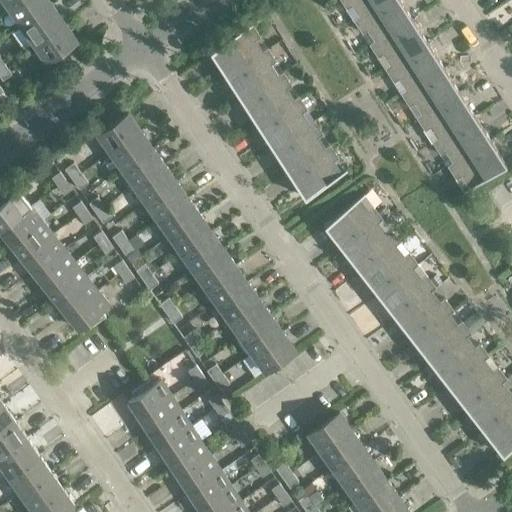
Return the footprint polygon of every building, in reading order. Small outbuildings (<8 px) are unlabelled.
[(23,0),(2,0),(10,9),(23,0)] [(52,5),(48,0),(23,0),(10,9),(21,26),(52,5)] [(386,0),(340,0),(346,9),(351,6),(358,17),(353,20),(354,21),(386,0)] [(412,18),(399,0),(386,0),(354,21),(362,33),(367,30),(374,41),(369,44),(370,45),(412,18)] [(64,21),(52,5),(21,26),(33,43),(64,21)] [(427,43),(412,18),(370,45),(378,58),(383,54),(389,65),(384,68),(385,70),(427,43)] [(76,39),(64,21),(33,43),(45,60),(76,39)] [(260,37),(252,23),(210,50),(226,76),(268,49),(267,47),(262,50),(256,40),(260,37)] [(443,67),(427,43),(385,70),(393,82),(398,79),(405,89),(400,92),(401,94),(443,67)] [(276,61),(268,49),(226,76),(242,100),(284,73),(283,71),(278,75),(271,64),(276,61)] [(458,91),(443,67),(401,94),(409,106),(414,103),(421,114),(416,117),(416,118),(458,91)] [(11,74),(8,69),(0,73),(0,76),(2,80),(11,74)] [(292,85),(284,73),(242,100),(257,124),(299,97),(298,96),(294,99),(287,88),(292,85)] [(474,115),(458,91),(416,118),(424,130),(429,127),(436,138),(431,141),(432,142),(474,115)] [(307,109),(299,97),(257,124),(273,148),(315,121),(314,120),(309,123),(302,113),(307,109)] [(98,135),(110,152),(141,131),(128,113),(98,135)] [(490,139),(474,115),(432,142),(440,155),(445,151),(452,162),(447,165),(448,166),(490,139)] [(323,134),(315,121),(273,148),(289,172),(331,145),(330,144),(325,147),(318,137),(323,134)] [(152,147),(141,131),(110,152),(122,169),(152,147)] [(506,165),(490,139),(448,166),(456,179),(461,176),(468,187),(463,190),(464,192),(506,165)] [(339,158),(331,145),(289,172),(305,198),(347,171),(346,169),(341,172),(334,161),(339,158)] [(164,164),(152,147),(122,169),(134,185),(164,164)] [(73,162),(64,168),(68,174),(77,168),(73,162)] [(176,181),(164,164),(134,185),(145,202),(176,181)] [(81,173),(77,168),(68,174),(72,179),(81,173)] [(65,180),(60,172),(51,178),(56,186),(65,180)] [(88,183),(81,173),(72,179),(79,189),(88,183)] [(71,188),(65,180),(56,186),(62,194),(71,188)] [(188,197),(176,181),(145,202),(157,219),(188,197)] [(0,204),(0,228),(30,205),(18,190),(0,204)] [(324,225),(342,248),(382,218),(373,206),(368,210),(360,199),(364,195),(363,194),(324,225)] [(98,197),(89,203),(95,212),(104,206),(98,197)] [(199,214),(188,197),(157,219),(169,235),(199,214)] [(86,209),(80,201),(71,208),(77,216),(86,209)] [(41,219),(30,205),(0,228),(0,230),(10,244),(41,219)] [(111,215),(104,206),(95,212),(102,222),(111,215)] [(92,217),(86,209),(77,216),(83,224),(92,217)] [(211,231),(199,214),(169,235),(181,252),(211,231)] [(383,219),(382,218),(342,248),(360,271),(399,241),(390,229),(386,233),(378,223),(383,219)] [(52,233),(41,219),(10,244),(21,258),(52,233)] [(121,230),(112,236),(119,246),(128,239),(121,230)] [(107,239),(101,231),(92,237),(98,245),(107,239)] [(223,247),(211,231),(181,252),(192,269),(223,247)] [(64,247),(52,233),(21,258),(33,272),(64,247)] [(113,247),(107,239),(98,245),(104,253),(113,247)] [(134,249),(128,239),(119,246),(125,255),(134,249)] [(400,242),(399,241),(360,271),(378,294),(417,263),(408,252),(403,255),(396,245),(400,242)] [(75,261),(64,247),(33,272),(44,286),(75,261)] [(235,264),(223,247),(192,269),(204,286),(235,264)] [(128,268),(122,260),(113,266),(119,274),(128,268)] [(86,275),(75,261),(44,286),(55,300),(86,275)] [(145,263),(136,270),(142,279),(151,273),(145,263)] [(418,265),(417,263),(378,294),(395,317),(435,286),(426,274),(421,278),(413,268),(418,265)] [(247,281),(235,264),(204,286),(216,303),(247,281)] [(133,276),(128,268),(119,274),(124,282),(133,276)] [(158,282),(151,273),(142,279),(149,288),(158,282)] [(97,289),(86,275),(55,300),(66,314),(97,289)] [(258,298),(247,281),(216,303),(228,319),(258,298)] [(436,287),(435,286),(395,317),(413,339),(452,309),(443,297),(439,301),(431,291),(436,287)] [(109,304),(97,289),(66,314),(78,329),(84,324),(88,329),(105,316),(101,311),(109,304)] [(168,297),(159,303),(166,313),(175,306),(168,297)] [(270,315),(258,298),(228,319),(240,336),(270,315)] [(181,316),(175,306),(166,313),(173,322),(181,316)] [(454,310),(452,309),(413,339),(431,362),(470,332),(461,320),(457,324),(449,314),(454,310)] [(485,322),(477,310),(472,314),(480,326),(485,322)] [(282,331),(270,315),(240,336),(251,353),(282,331)] [(192,331),(183,337),(190,346),(199,340),(192,331)] [(294,349),(282,331),(251,353),(264,370),(294,349)] [(471,333),(470,332),(431,362),(449,385),(488,354),(479,343),(474,346),(467,337),(471,333)] [(205,349),(199,340),(190,346),(196,356),(205,349)] [(489,356),(488,354),(449,385),(466,408),(506,377),(497,366),(492,369),(484,359),(489,356)] [(215,364),(207,370),(213,380),(222,373),(215,364)] [(202,373),(196,365),(187,371),(193,379),(202,373)] [(207,381),(202,373),(193,379),(198,388),(207,381)] [(229,383),(222,373),(213,380),(220,389),(229,383)] [(507,378),(506,377),(466,408),(484,431),(511,408),(511,390),(510,392),(502,382),(507,378)] [(128,401),(138,416),(171,395),(161,379),(152,384),(149,379),(131,391),(134,396),(128,401)] [(222,403),(217,394),(208,401),(213,409),(222,403)] [(181,410),(171,395),(138,416),(148,431),(181,410)] [(228,411),(222,403),(213,409),(219,417),(228,411)] [(0,430),(15,420),(3,404),(0,405),(0,430)] [(511,408),(484,431),(502,454),(511,446),(511,408)] [(191,425),(181,410),(148,431),(158,447),(191,425)] [(351,429),(339,412),(308,433),(321,451),(351,429)] [(0,455),(26,437),(15,420),(0,430),(0,455)] [(243,432),(237,424),(229,430),(234,438),(243,432)] [(201,440),(191,425),(158,447),(168,462),(201,440)] [(363,446),(351,429),(321,451),(332,468),(363,446)] [(249,440),(243,432),(234,438),(240,446),(249,440)] [(38,454),(26,437),(0,455),(0,470),(5,477),(38,454)] [(211,455),(201,440),(168,462),(178,477),(211,455)] [(375,463),(363,446),(332,468),(344,484),(375,463)] [(50,471),(38,454),(5,477),(16,494),(50,471)] [(264,462),(258,454),(250,460),(255,468),(264,462)] [(221,470),(211,455),(178,477),(188,492),(221,470)] [(270,470),(264,462),(255,468),(261,476),(270,470)] [(285,462),(276,468),(282,478),(291,472),(285,462)] [(386,479),(375,463),(344,484),(356,501),(386,479)] [(231,485),(221,470),(188,492),(198,507),(231,485)] [(62,487),(50,471),(16,494),(28,511),(62,487)] [(298,481),(291,472),(282,478),(289,487),(298,481)] [(375,511),(398,496),(386,479),(356,501),(363,511),(375,511)] [(285,491),(279,483),(270,490),(276,498),(285,491)] [(223,511),(241,500),(231,485),(198,507),(201,511),(223,511)] [(63,511),(74,505),(62,487),(28,511),(63,511)] [(291,499),(285,491),(276,498),(282,506),(291,499)] [(308,496),(299,502),(306,511),(315,505),(308,496)] [(409,511),(398,496),(375,511),(409,511)] [(248,511),(241,500),(223,511),(248,511)]
